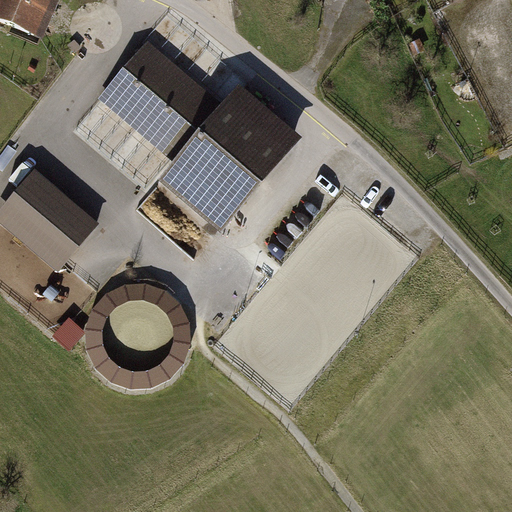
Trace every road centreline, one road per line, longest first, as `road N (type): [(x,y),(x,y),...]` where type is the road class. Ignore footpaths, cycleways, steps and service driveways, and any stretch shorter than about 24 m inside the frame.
road 1 (residential): [(154,0),(374,154)]
road 2 (track): [(374,154),(511,301)]
